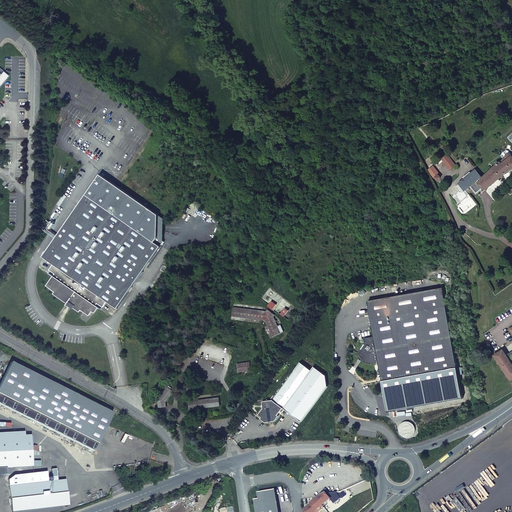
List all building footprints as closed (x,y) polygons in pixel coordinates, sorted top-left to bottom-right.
[(494,167),(483,179),(476,170),(472,174),(471,173),(464,178),(465,179),(462,183),(467,190),(471,186),(476,192),(483,187),(484,188),(486,190),(501,178),(511,169),(511,155),(509,151),(506,151),(503,154),(503,155),(501,156),(504,160),(501,163),(498,162),(496,164),(496,166),(494,167)] [(442,160),(451,170),(456,166),(447,156),(442,160)] [(438,180),(441,178),(433,167),(429,170),(438,180)] [(140,262),(146,267),(161,245),(148,237),(154,229),(104,194),(98,203),(86,194),(79,205),(85,209),(82,214),(75,210),(43,257),(53,264),(49,270),(55,273),(53,275),(55,276),(48,285),(57,291),(56,293),(69,302),(70,300),(73,302),(72,305),(80,309),(81,308),(89,313),(92,309),(95,310),(98,306),(97,305),(98,303),(103,307),(107,301),(118,308),(132,287),(126,282),(140,262)] [(85,209),(79,205),(75,210),(82,214),(85,209)] [(132,287),(146,267),(140,262),(126,282),(132,287)] [(378,363),(377,361),(379,361),(389,412),(463,398),(442,288),(368,302),(375,337),(365,339),(366,342),(358,354),(364,358),(363,361),(367,363),(371,364),(375,363),(375,364),(378,363)] [(249,309),(248,317),(266,319),(273,337),(281,333),(274,317),(275,315),(268,310),(267,311),(249,309)] [(511,363),(503,350),(495,356),(511,380),(511,379),(511,363)] [(237,363),(238,372),(251,371),(250,362),(237,363)] [(277,421),(280,416),(279,416),(284,409),(285,410),(302,423),(328,387),(326,376),(314,367),(312,370),(301,362),(273,401),(263,402),(264,409),(260,416),(263,418),(262,420),(267,423),(270,422),(273,422),(277,421)] [(0,383),(0,404),(94,451),(113,413),(10,363),(0,383)] [(285,363),(274,378),(280,382),(290,367),(285,363)] [(174,391),(168,387),(158,401),(160,408),(167,406),(166,402),(174,391)] [(220,407),(219,398),(189,401),(190,410),(220,407)] [(0,475),(5,474),(4,468),(31,467),(30,436),(0,437),(0,475)] [(71,481),(72,488),(91,486),(89,478),(71,481)] [(10,493),(12,511),(67,505),(65,480),(9,486),(10,493)] [(265,500),(260,501),(261,511),(283,511),(281,490),(264,493),(265,500)] [(330,500),(333,504),(340,499),(338,496),(336,493),(324,494),(320,496),(304,510),(304,511),(302,511),(315,511),(319,509),(320,510),(321,509),(321,508),(330,500)]
